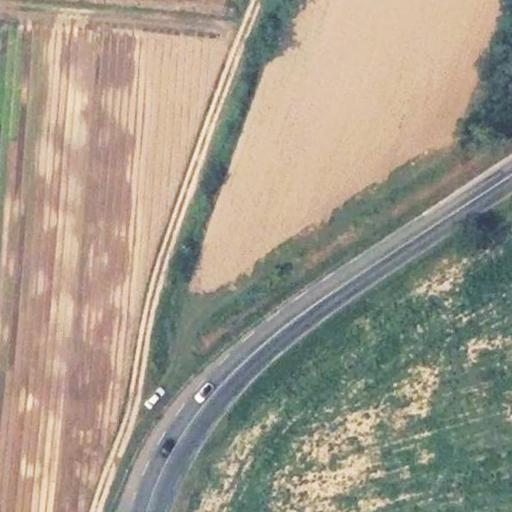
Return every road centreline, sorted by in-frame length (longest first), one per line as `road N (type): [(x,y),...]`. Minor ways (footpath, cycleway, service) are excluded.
road 1 (track): [(99,511),(136,409),(156,301),(263,0)]
road 2 (secondary): [(147,511),(172,455),(215,393),(270,339),(511,175)]
